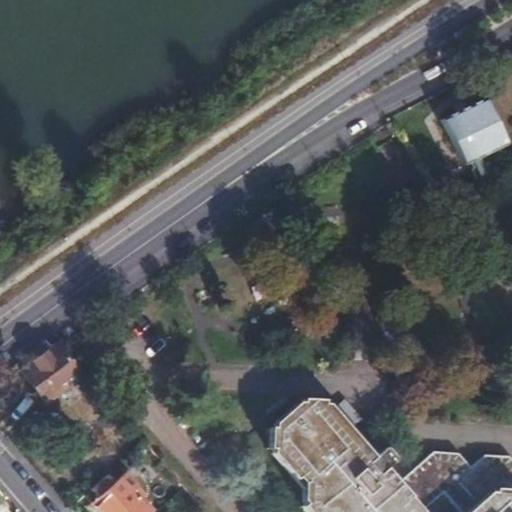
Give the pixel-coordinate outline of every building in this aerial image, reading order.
[(486,99),(443,122),(465,163),(508,143),(486,99)] [(43,344),(23,360),(28,366),(22,371),(45,402),(79,377),(55,345),(48,351),(43,344)] [(511,511),(511,464),(504,456),(481,455),(468,466),(457,453),(433,452),(399,482),(387,468),(394,460),(382,446),(370,456),(327,405),(307,403),(283,425),(281,448),(311,481),(310,496),(307,498),(307,506),(312,511),(511,511)] [(147,511),(117,478),(92,501),(101,511),(147,511)] [(94,511),(101,511),(92,501),(88,504),(94,511)]
